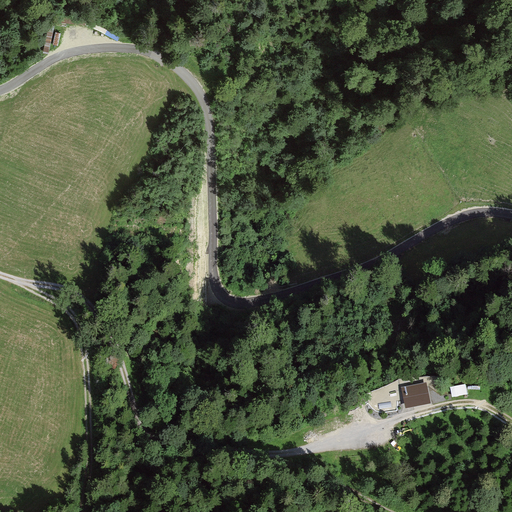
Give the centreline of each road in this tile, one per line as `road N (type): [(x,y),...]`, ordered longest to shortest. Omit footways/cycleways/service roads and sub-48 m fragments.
road 1 (track): [(511,215),(473,213),(357,269),(233,302),(213,273),(206,108),(175,65),(137,48),(91,48),(56,57),(0,90)]
road 2 (track): [(0,275),(70,290),(96,310),(139,426),(156,443),(243,448)]
road 3 (track): [(243,448),(469,402),(511,420)]
road 4 (track): [(19,281),(61,303),(80,327),(88,418),(82,511)]
road 5 (track): [(384,511),(243,448)]
